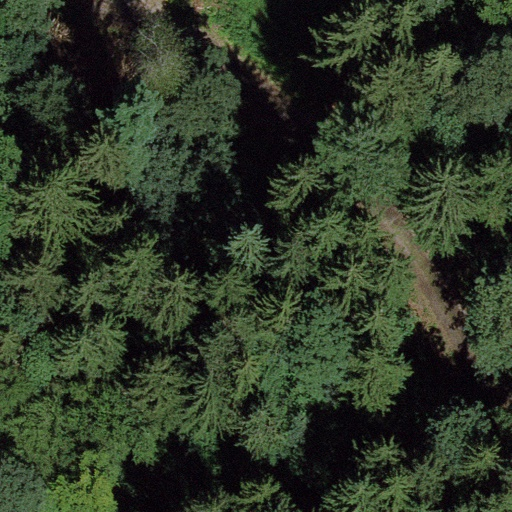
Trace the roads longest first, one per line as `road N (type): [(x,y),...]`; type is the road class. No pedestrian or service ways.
road 1 (track): [(511,415),(376,191),(251,74)]
road 2 (track): [(251,74),(130,0)]
